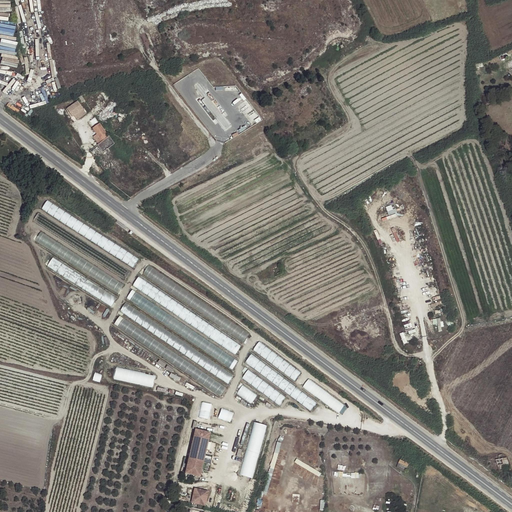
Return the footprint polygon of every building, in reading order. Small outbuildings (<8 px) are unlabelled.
[(309,85),(300,90),(303,94),(311,89),(309,85)] [(79,102),(67,110),(73,118),(74,117),(84,110),(79,102)] [(74,117),(78,122),(87,115),(84,110),(74,117)] [(98,143),(109,136),(99,122),(92,127),(96,133),(100,139),(97,141),(98,143)] [(114,144),(109,136),(98,143),(98,144),(97,144),(102,152),(114,144)] [(140,259),(48,199),(42,208),(134,268),(140,259)] [(393,204),(386,207),(389,214),(395,212),(393,204)] [(131,273),(39,213),(33,222),(125,282),(131,273)] [(125,285),(41,231),(35,241),(118,294),(125,285)] [(117,298),(53,257),(47,266),(111,307),(117,298)] [(249,333),(148,265),(142,274),(243,342),(249,333)] [(279,266),(273,269),(276,275),(282,272),(279,266)] [(242,346),(139,276),(133,285),(235,355),(242,346)] [(238,361),(132,290),(126,299),(233,370),(238,361)] [(234,374),(125,302),(119,311),(228,383),(234,374)] [(226,387),(119,315),(113,324),(220,396),(226,387)] [(433,325),(438,324),(439,331),(444,331),(442,318),(433,319),(433,325)] [(302,373),(258,341),(252,350),(295,382),(302,373)] [(316,403),(251,355),(245,363),(310,411),(316,403)] [(116,367),(114,379),(153,387),(156,376),(116,367)] [(286,397),(248,369),(241,378),(280,406),(286,397)] [(345,405),(308,379),(302,388),(339,413),(345,405)] [(257,395),(242,385),(236,394),(251,404),(257,395)] [(212,405),(202,403),(199,418),(208,420),(212,405)] [(222,408),(218,418),(230,423),(234,413),(222,408)] [(267,426),(254,422),(239,475),(252,479),(267,426)] [(195,430),(185,473),(200,477),(210,433),(195,430)] [(499,459),(495,459),(497,465),(498,469),(503,468),(502,465),(509,464),(507,460),(506,458),(503,458),(502,454),(498,455),(499,459)] [(297,458),(295,462),(319,476),(321,473),(297,458)] [(397,465),(407,469),(409,463),(400,459),(397,465)] [(262,493),(266,494),(274,469),(270,467),(262,493)] [(191,500),(205,503),(208,491),(194,488),(191,500)]
